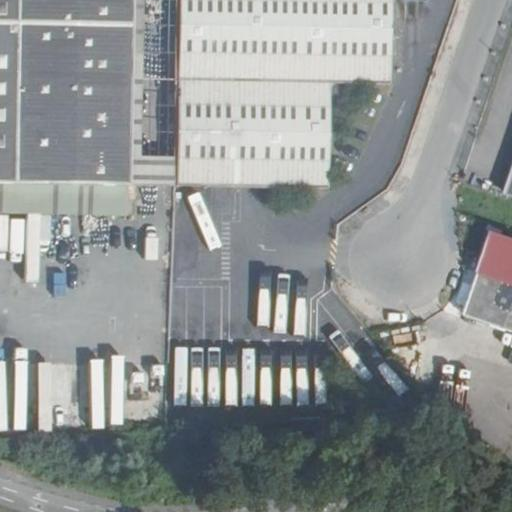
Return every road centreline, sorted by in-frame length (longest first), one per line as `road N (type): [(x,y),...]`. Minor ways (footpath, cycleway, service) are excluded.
road 1 (residential): [(391,256),(423,192),(486,0)]
road 2 (unknown): [(0,312),(38,320),(85,308),(142,251),(152,216)]
